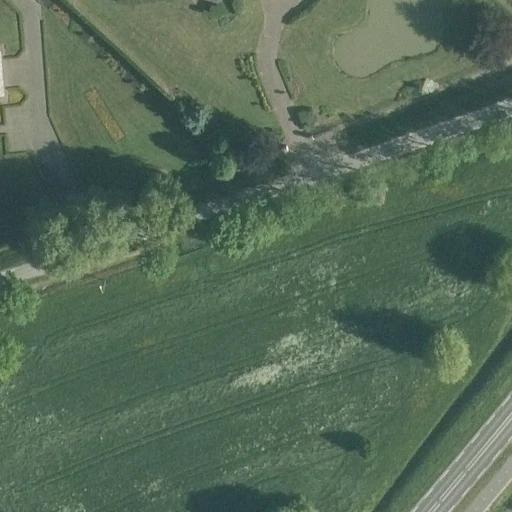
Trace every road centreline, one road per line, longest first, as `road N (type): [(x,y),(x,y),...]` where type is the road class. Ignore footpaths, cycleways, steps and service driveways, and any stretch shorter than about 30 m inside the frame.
road 1 (unclassified): [(0,281),(511,111)]
road 2 (secondary): [(431,511),(511,414)]
